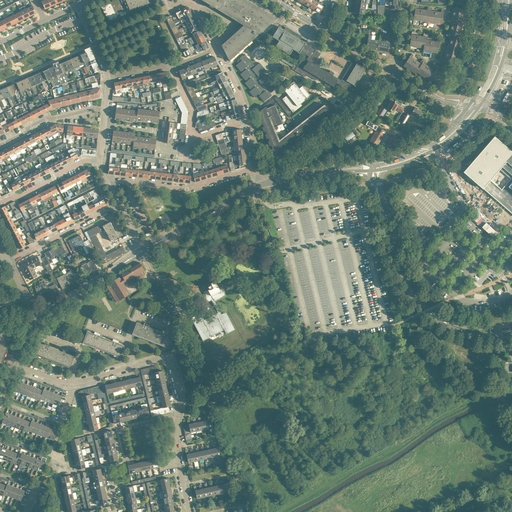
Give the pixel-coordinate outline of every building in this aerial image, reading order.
[(45,9),(51,6),(48,0),(45,0),(42,2),(45,9)] [(123,11),(121,6),(118,0),(115,0),(108,3),(108,4),(105,5),(103,6),(102,7),(101,7),(104,11),(103,12),(106,15),(105,15),(108,19),(111,22),(116,21),(122,18),(122,17),(124,17),(128,15),(127,12),(126,10),(123,11)] [(123,0),(125,4),(128,12),(138,8),(138,9),(144,6),(145,10),(157,5),(154,0),(152,0),(151,0),(152,2),(149,3),(148,0),(123,0)] [(277,18),(273,16),(246,0),(201,0),(205,2),(242,25),(245,26),(224,45),(222,47),(227,56),(229,61),(235,56),(240,51),(246,46),(252,41),(257,36),(261,32),(263,31),(271,24),(277,18)] [(315,0),(312,0),(308,6),(314,10),(318,2),(315,0)] [(387,0),(388,2),(385,2),(385,6),(391,5),(391,9),(397,9),(397,5),(397,0),(387,0)] [(318,2),(314,10),(319,13),(324,4),(321,2),(321,3),(318,2)] [(31,3),(25,6),(30,16),(36,13),(32,6),(31,3)] [(25,6),(19,9),(20,12),(24,19),(30,16),(25,6),(25,7),(25,6)] [(414,14),(413,20),(418,21),(418,20),(420,20),(423,21),(427,22),(428,16),(429,8),(427,7),(427,10),(422,10),(417,9),(418,6),(416,6),(414,13),(414,14)] [(459,8),(456,7),(451,6),(450,8),(453,9),(452,13),(451,18),(447,17),(447,19),(455,22),(457,22),(461,23),(462,19),(461,19),(462,16),(463,14),(465,10),(461,9),(460,8),(459,8)] [(189,11),(190,11),(188,7),(180,11),(176,13),(178,18),(190,13),(189,11)] [(432,8),(429,8),(428,16),(427,22),(432,23),(432,22),(434,23),(437,23),(441,24),(442,19),(442,18),(443,16),(443,10),(441,9),(441,13),(436,12),(431,11),(432,8)] [(18,22),(14,15),(13,11),(7,14),(8,18),(12,25),(18,22)] [(14,15),(18,22),(24,19),(20,12),(14,15)] [(182,23),(185,21),(189,20),(190,20),(193,19),(193,18),(194,18),(192,15),(191,14),(190,13),(178,18),(173,21),(172,21),(168,23),(171,29),(175,27),(176,27),(174,23),(180,20),(182,23)] [(3,21),(6,28),(12,25),(8,18),(3,21)] [(189,20),(185,21),(186,23),(182,24),(183,27),(177,30),(176,27),(175,27),(178,32),(184,29),(196,24),(195,22),(195,21),(194,18),(193,18),(193,19),(190,20),(189,20)] [(451,23),(450,27),(449,32),(446,31),(445,33),(453,36),(456,36),(459,37),(460,33),(460,30),(461,28),(463,24),(461,23),(457,22),(455,22),(447,19),(446,21),(451,23)] [(196,25),(196,24),(184,29),(178,32),(180,38),(183,37),(181,34),(189,30),(191,33),(199,29),(197,25),(196,25)] [(393,24),(388,26),(392,39),(398,37),(393,24)] [(276,31),(272,37),(279,41),(276,46),(289,55),(293,49),(299,53),(300,52),(301,51),(309,56),(309,57),(306,60),(302,58),(298,65),(297,66),(294,64),(291,69),(305,77),(306,75),(307,75),(316,81),(318,78),(326,82),(324,85),(331,90),(333,87),(335,84),(344,89),(356,96),(361,88),(356,85),(366,69),(357,63),(355,65),(351,63),(341,80),(333,75),(334,73),(330,70),(330,71),(329,73),(314,64),(320,54),(315,50),(305,44),(306,43),(300,39),(301,37),(286,28),(284,30),(279,27),(278,27),(276,31)] [(195,39),(202,36),(200,30),(192,34),(194,36),(187,39),(188,42),(195,39)] [(423,37),(418,36),(413,35),(414,32),(412,32),(410,41),(410,42),(410,46),(414,47),(414,46),(417,47),(419,47),(423,48),(424,46),(424,43),(426,34),(424,33),(423,37)] [(448,46),(445,45),(444,45),(444,48),(452,50),(458,52),(459,47),(459,45),(460,42),(462,38),(459,37),(456,36),(453,36),(445,33),(444,35),(450,37),(449,42),(448,46)] [(369,34),(366,47),(366,49),(388,53),(389,43),(374,40),(375,35),(369,34)] [(427,40),(428,34),(426,34),(424,43),(424,46),(423,48),(423,51),(428,52),(428,51),(430,52),(433,52),(437,53),(438,49),(438,48),(438,47),(438,45),(439,39),(437,39),(437,42),(432,41),(427,40)] [(199,44),(205,41),(202,36),(195,39),(196,42),(189,45),(190,48),(196,45),(198,44),(199,44)] [(190,48),(187,49),(190,55),(192,54),(191,51),(195,50),(197,48),(199,52),(208,48),(207,44),(207,45),(205,42),(205,41),(199,44),(198,44),(196,45),(190,48)] [(187,49),(184,42),(179,44),(182,51),(187,49)] [(100,71),(92,51),(90,47),(84,50),(86,52),(91,64),(91,65),(94,73),(100,71)] [(446,50),(445,55),(444,60),(441,59),(440,61),(448,64),(454,65),(455,61),(455,58),(456,56),(457,56),(458,52),(452,50),(444,48),(443,50),(446,50)] [(187,49),(182,51),(185,58),(191,56),(190,55),(187,49)] [(80,55),(84,64),(86,67),(87,70),(88,73),(89,75),(91,74),(88,66),(91,65),(91,64),(86,52),(80,55)] [(420,63),(416,61),(411,58),(413,55),(411,54),(407,61),(406,62),(403,66),(407,69),(407,68),(410,70),(412,71),(411,71),(415,74),(416,72),(418,69),(419,68),(424,60),(422,59),(421,62),(420,63)] [(75,57),(79,66),(84,64),(80,55),(75,57)] [(245,55),(237,61),(238,63),(236,65),(241,71),(240,71),(241,71),(241,70),(243,72),(241,74),(245,79),(245,80),(246,79),(247,81),(245,83),(250,88),(249,89),(250,88),(252,90),(250,91),(254,97),(258,94),(259,94),(260,95),(259,96),(264,101),(264,102),(272,95),(270,93),(274,90),(270,84),(272,82),(266,75),(266,74),(263,77),(261,74),(265,71),(259,63),(260,63),(255,67),(245,55)] [(70,60),(74,68),(79,66),(75,57),(70,60)] [(211,67),(217,65),(214,57),(208,59),(211,67)] [(211,67),(208,59),(201,62),(202,62),(204,69),(204,70),(211,67)] [(74,68),(70,60),(64,62),(68,71),(71,70),(72,73),(73,73),(74,76),(77,75),(75,72),(74,68)] [(420,74),(422,76),(424,77),(424,78),(428,80),(429,78),(431,75),(432,74),(437,66),(435,65),(433,68),(434,68),(433,70),(428,67),(424,64),(426,61),(424,60),(419,68),(418,69),(416,72),(420,75),(420,74)] [(52,64),(53,66),(61,84),(62,84),(67,82),(67,81),(59,64),(58,61),(52,64)] [(65,72),(68,71),(64,62),(59,64),(67,81),(70,79),(68,75),(67,75),(65,72)] [(202,62),(200,63),(199,63),(194,65),(197,73),(203,71),(202,70),(204,69),(202,62)] [(197,73),(194,65),(189,67),(192,75),(197,73)] [(61,84),(53,66),(48,69),(52,78),(54,81),(56,86),(61,84)] [(445,76),(441,73),(437,70),(439,68),(437,66),(432,74),(431,75),(429,78),(433,81),(433,80),(435,82),(437,83),(437,84),(441,86),(444,82),(447,77),(445,76)] [(192,75),(189,67),(184,69),(187,77),(192,75)] [(52,78),(48,69),(43,72),(47,80),(50,79),(51,82),(53,88),(56,86),(54,81),(52,78)] [(187,77),(184,69),(179,71),(182,79),(187,77)] [(47,80),(43,72),(37,74),(41,83),(43,86),(44,89),(45,91),(48,90),(44,81),(47,80)] [(166,72),(160,73),(161,80),(162,83),(163,88),(169,87),(168,83),(166,72)] [(210,83),(224,77),(222,72),(214,76),(215,78),(208,82),(209,83),(210,83)] [(32,76),(36,85),(41,83),(37,74),(32,76)] [(101,74),(85,79),(86,83),(94,80),(95,80),(95,79),(100,77),(101,74)] [(149,75),(143,77),(145,87),(151,86),(150,83),(149,75)] [(36,85),(32,76),(27,78),(32,89),(34,95),(37,94),(34,86),(36,85)] [(145,88),(145,87),(143,77),(137,78),(139,88),(139,89),(145,88)] [(217,82),(218,85),(227,81),(224,77),(210,83),(209,83),(210,86),(217,82)] [(27,78),(21,80),(28,96),(31,95),(29,90),(32,89),(27,78)] [(131,79),(125,80),(128,92),(133,90),(131,79)] [(24,101),(29,98),(21,80),(16,83),(20,91),(24,101)] [(122,93),(128,92),(125,80),(119,82),(122,93)] [(227,81),(218,85),(219,86),(212,89),(213,92),(228,85),(227,81)] [(293,113),(294,112),(302,106),(300,104),(307,99),(306,98),(310,95),(302,86),(299,89),(293,82),(284,90),(288,95),(282,99),(293,113)] [(24,101),(20,91),(16,83),(11,86),(15,95),(17,100),(19,103),(24,101)] [(84,85),(81,86),(82,89),(83,92),(85,101),(90,99),(87,91),(87,88),(85,88),(84,85)] [(98,85),(92,87),(94,98),(100,97),(100,88),(100,85),(98,85)] [(222,91),(222,93),(230,89),(228,85),(213,92),(214,94),(222,91)] [(11,86),(5,88),(14,106),(16,105),(12,96),(15,95),(11,86)] [(14,106),(5,88),(0,90),(4,99),(7,98),(11,107),(14,106)] [(61,106),(59,96),(56,96),(56,93),(55,93),(54,89),(52,90),(56,108),(61,106)] [(216,100),(217,100),(232,93),(230,89),(222,93),(217,95),(218,96),(215,97),(216,100)] [(52,109),(56,108),(52,90),(50,91),(52,97),(47,99),(49,103),(52,109)] [(232,93),(217,100),(216,100),(218,104),(226,100),(234,97),(232,93)] [(202,96),(198,97),(192,100),(194,104),(200,102),(204,100),(202,96)] [(292,115),(277,96),(274,98),(289,117),(292,115)] [(46,112),(52,109),(49,103),(47,99),(41,102),(42,103),(46,112)] [(220,108),(236,103),(235,99),(227,101),(219,104),(220,108)] [(392,101),(387,108),(391,111),(390,112),(394,114),(395,112),(394,111),(396,109),(401,112),(402,111),(404,108),(405,106),(399,103),(395,100),(394,102),(392,101)] [(41,114),(46,112),(42,103),(37,106),(39,109),(41,114)] [(202,106),(196,108),(198,112),(197,113),(207,109),(205,104),(202,106)] [(275,105),(266,109),(266,107),(266,106),(264,108),(256,114),(257,115),(263,130),(265,136),(274,158),(279,155),(284,151),(295,142),(302,137),(334,111),(335,111),(324,104),(324,105),(291,131),(286,134),(275,105)] [(378,113),(382,116),(386,110),(382,107),(378,113)] [(417,119),(422,112),(415,107),(410,114),(417,119)] [(36,117),(41,114),(39,109),(36,110),(36,109),(33,110),(36,117)] [(207,109),(197,113),(196,118),(205,115),(209,113),(207,109)] [(230,112),(221,114),(222,117),(239,113),(237,109),(229,111),(230,112)] [(25,112),(22,113),(26,122),(31,119),(28,114),(27,111),(25,112)] [(401,112),(397,120),(399,122),(405,113),(402,111),(401,112)] [(22,113),(17,116),(19,119),(21,124),(26,122),(22,113)] [(239,113),(222,117),(223,119),(226,118),(227,121),(231,119),(240,117),(239,116),(239,113)] [(404,124),(410,115),(405,113),(399,122),(400,122),(398,124),(403,127),(404,124)] [(196,124),(201,121),(207,119),(205,115),(196,118),(196,124)] [(14,120),(12,121),(15,128),(21,124),(19,119),(18,120),(15,121),(14,120)] [(0,123),(5,133),(10,130),(7,124),(5,121),(0,123)] [(10,130),(15,128),(12,121),(7,124),(10,130)] [(211,127),(210,123),(198,128),(199,132),(207,129),(211,127)] [(371,123),(369,126),(376,131),(370,141),(377,146),(386,131),(378,127),(371,123)] [(54,124),(49,127),(53,135),(53,136),(53,138),(59,135),(58,132),(58,131),(58,130),(54,124)] [(58,130),(58,131),(58,132),(63,133),(64,125),(55,124),(54,124),(58,130)] [(49,127),(43,130),(48,138),(48,139),(53,136),(53,135),(49,127)] [(43,130),(38,133),(41,139),(42,141),(48,138),(43,130)] [(344,138),(347,142),(354,136),(351,132),(344,138)] [(33,135),(36,141),(41,139),(38,133),(33,135)] [(27,138),(31,144),(36,141),(33,135),(27,138)] [(398,144),(400,140),(392,135),(386,146),(387,147),(398,144)] [(354,136),(347,142),(350,145),(358,140),(354,136)] [(511,150),(496,136),(464,172),(511,213),(511,150)] [(31,144),(27,138),(22,141),(25,148),(26,149),(28,148),(27,146),(31,144)] [(22,141),(17,144),(21,152),(24,150),(23,149),(25,148),(22,141)] [(17,144),(11,146),(14,153),(15,152),(16,154),(17,156),(22,154),(21,152),(17,144)] [(14,153),(11,146),(6,149),(10,158),(13,156),(13,155),(16,154),(15,152),(14,153)] [(73,148),(70,148),(66,147),(68,152),(72,160),(77,157),(77,158),(78,157),(73,148)] [(10,158),(6,149),(1,152),(5,161),(10,158)] [(68,152),(63,154),(67,163),(72,160),(68,152)] [(57,157),(62,166),(67,163),(63,154),(57,157)] [(56,168),(62,166),(57,157),(52,160),(56,168)] [(156,169),(155,179),(161,180),(162,169),(163,164),(163,160),(159,159),(158,163),(160,163),(160,169),(156,168),(156,169)] [(47,163),(48,165),(51,171),(56,168),(52,160),(47,163)] [(47,163),(42,166),(46,174),(51,171),(48,165),(47,163)] [(42,166),(36,169),(37,171),(40,177),(46,174),(42,166)] [(88,169),(83,171),(87,180),(92,177),(91,175),(91,174),(88,169)] [(25,173),(30,182),(35,179),(32,174),(30,170),(25,173)] [(37,171),(32,174),(35,179),(40,177),(37,171)] [(83,171),(78,174),(81,180),(82,183),(87,180),(83,171)] [(24,185),(30,182),(25,173),(20,176),(24,185)] [(75,183),(81,180),(78,174),(72,177),(75,183)] [(14,179),(16,182),(19,188),(24,185),(20,176),(14,179)] [(72,177),(67,179),(70,185),(75,183),(72,177)] [(67,179),(62,182),(65,188),(66,190),(69,189),(70,188),(72,187),(70,185),(67,179)] [(14,190),(19,188),(16,182),(11,185),(14,190)] [(65,188),(62,182),(57,185),(60,191),(65,188)] [(55,186),(49,189),(53,196),(59,193),(55,186)] [(49,189),(44,191),(47,197),(49,200),(52,198),(53,201),(52,201),(54,205),(54,207),(58,205),(56,201),(53,196),(49,189)] [(101,207),(94,193),(93,190),(89,193),(91,196),(93,195),(94,198),(91,200),(91,201),(96,210),(97,209),(100,208),(101,207)] [(39,194),(42,200),(47,197),(44,191),(39,194)] [(96,192),(94,193),(101,207),(107,204),(104,198),(102,195),(99,197),(98,195),(96,192)] [(86,203),(91,212),(96,210),(91,201),(89,202),(88,201),(89,201),(87,198),(86,197),(89,196),(88,193),(82,196),(84,199),(86,203)] [(41,204),(44,203),(43,202),(42,200),(39,194),(34,197),(37,202),(40,201),(41,204)] [(34,197),(29,199),(34,210),(36,213),(37,215),(39,214),(36,207),(38,205),(37,202),(34,197)] [(29,199),(23,202),(26,208),(28,210),(31,209),(32,212),(34,210),(29,199)] [(24,209),(26,208),(23,202),(18,205),(25,217),(27,216),(24,209)] [(89,213),(91,212),(86,203),(81,206),(86,215),(89,213)] [(5,206),(0,208),(0,211),(2,215),(8,212),(7,210),(9,208),(7,205),(5,206)] [(65,205),(59,208),(61,212),(63,216),(68,224),(73,221),(72,220),(70,215),(68,212),(66,213),(64,210),(66,209),(65,205)] [(76,208),(81,217),(82,217),(86,215),(81,206),(81,205),(78,206),(78,207),(76,208)] [(72,214),(75,220),(79,218),(80,218),(81,217),(76,208),(75,206),(72,207),(75,213),(72,214)] [(2,215),(5,221),(11,218),(8,212),(2,215)] [(63,227),(68,224),(63,216),(58,218),(59,221),(63,227)] [(8,227),(14,223),(11,218),(5,221),(8,227)] [(48,223),(49,226),(52,232),(56,230),(57,230),(57,229),(54,224),(51,218),(49,219),(51,222),(48,223)] [(57,229),(63,227),(59,221),(54,224),(57,229)] [(28,224),(34,234),(37,240),(42,237),(39,232),(38,232),(37,231),(36,232),(33,228),(34,227),(31,222),(28,224)] [(106,255),(96,234),(105,230),(110,241),(118,237),(110,222),(103,226),(99,228),(98,226),(87,231),(94,246),(104,264),(126,252),(123,247),(106,255)] [(11,232),(17,229),(14,223),(8,227),(11,232)] [(42,230),(39,232),(42,237),(47,235),(44,229),(43,226),(42,225),(39,226),(42,230)] [(47,235),(52,232),(49,226),(44,229),(47,235)] [(14,238),(20,235),(17,229),(11,232),(14,238)] [(17,244),(23,240),(20,235),(14,238),(17,244)] [(71,240),(74,246),(75,248),(80,245),(82,248),(83,247),(85,246),(83,242),(80,235),(76,237),(77,238),(71,240)] [(19,249),(25,246),(23,240),(17,244),(19,249)] [(61,244),(53,249),(57,257),(58,260),(67,255),(61,244)] [(45,256),(41,258),(41,259),(41,258),(43,262),(48,271),(52,269),(49,264),(53,262),(52,259),(57,257),(53,249),(44,253),(45,256)] [(68,257),(66,258),(68,263),(71,262),(73,261),(75,260),(72,255),(68,257)] [(33,268),(41,264),(37,257),(22,264),(30,280),(37,276),(33,268)] [(97,258),(93,260),(98,269),(101,266),(97,258)] [(80,267),(80,269),(82,272),(83,272),(84,271),(85,272),(87,275),(87,274),(93,270),(94,271),(97,269),(91,260),(87,262),(86,261),(84,262),(85,263),(81,265),(82,266),(80,267)] [(144,271),(140,262),(118,275),(119,277),(106,285),(116,302),(127,296),(130,294),(124,283),(135,276),(137,279),(144,275),(142,272),(144,271)] [(76,282),(71,272),(70,271),(63,274),(65,277),(69,286),(76,282)] [(57,278),(62,289),(69,286),(65,277),(63,274),(57,278)] [(40,285),(35,286),(37,293),(38,292),(39,294),(38,294),(38,296),(39,296),(39,298),(45,297),(49,296),(48,292),(50,291),(52,295),(55,293),(53,288),(55,287),(55,285),(47,287),(44,280),(43,280),(39,282),(40,285)] [(205,297),(200,300),(202,304),(211,300),(213,299),(214,300),(223,296),(224,295),(225,293),(224,291),(223,289),(221,289),(219,289),(218,288),(219,288),(218,287),(217,285),(219,283),(217,280),(210,283),(211,285),(208,287),(209,290),(207,291),(207,290),(204,292),(206,296),(205,297)] [(493,290),(484,293),(486,299),(495,296),(493,290)] [(200,313),(192,317),(204,340),(224,330),(226,334),(233,330),(224,313),(221,314),(214,300),(213,299),(211,300),(218,313),(204,320),(200,313)] [(151,341),(155,330),(149,327),(147,326),(147,324),(144,323),(143,325),(141,324),(136,322),(132,334),(133,335),(133,333),(150,340),(150,341),(151,341)] [(0,348),(6,350),(7,351),(8,349),(6,349),(9,342),(10,343),(12,338),(11,337),(13,332),(14,332),(15,331),(8,329),(3,327),(0,333),(0,348)] [(160,331),(155,330),(151,341),(151,342),(152,340),(169,347),(168,348),(169,349),(174,337),(168,334),(165,333),(166,332),(163,330),(162,332),(160,331)] [(101,350),(106,338),(97,335),(98,333),(95,332),(94,334),(92,333),(87,331),(83,341),(83,342),(82,343),(83,343),(84,342),(101,348),(100,350),(101,350)] [(112,341),(111,340),(106,338),(101,350),(102,350),(102,349),(119,356),(119,357),(120,357),(124,345),(118,343),(116,342),(116,340),(113,339),(112,341)] [(51,361),(55,349),(49,347),(47,346),(48,344),(44,343),(44,344),(42,344),(37,342),(32,354),(33,354),(34,353),(51,359),(50,361),(51,361)] [(70,368),(74,356),(68,354),(65,353),(66,351),(63,350),(62,352),(60,351),(55,349),(51,361),(52,361),(52,360),(69,366),(68,368),(70,368)] [(162,370),(157,372),(154,373),(155,379),(164,376),(162,370)] [(138,377),(134,378),(136,387),(142,385),(140,377),(138,377)] [(119,382),(116,382),(118,391),(124,389),(122,381),(119,382)] [(158,390),(167,388),(166,384),(165,382),(157,384),(158,390)] [(83,402),(91,400),(90,394),(89,394),(87,395),(84,396),(82,390),(81,390),(80,391),(79,392),(78,393),(78,394),(78,395),(79,396),(80,399),(82,399),(83,402)] [(49,402),(52,392),(48,391),(44,400),(49,402)] [(53,404),(57,394),(52,392),(49,402),(53,404)] [(57,405),(61,396),(57,394),(53,404),(57,405)] [(158,403),(161,402),(169,400),(169,396),(168,394),(159,396),(156,397),(158,403)] [(93,406),(84,408),(85,410),(86,414),(94,412),(97,411),(95,406),(93,406)] [(147,406),(141,408),(143,416),(147,415),(147,416),(150,415),(147,406)] [(6,424),(10,414),(6,413),(6,412),(2,422),(6,424)] [(204,416),(203,417),(204,421),(205,421),(207,429),(212,428),(211,419),(206,420),(205,416),(204,416)] [(199,418),(198,418),(199,422),(200,422),(201,430),(207,429),(205,421),(204,421),(201,421),(200,417),(199,418)] [(193,419),(194,423),(196,431),(201,430),(200,422),(199,422),(196,423),(195,419),(193,419)] [(189,420),(187,420),(188,425),(189,424),(189,427),(190,430),(190,432),(196,431),(194,423),(190,424),(189,420)] [(31,422),(27,421),(23,430),(27,432),(32,421),(31,422)] [(28,430),(32,432),(36,422),(32,421),(27,432),(28,432),(28,430)] [(49,427),(44,426),(41,435),(45,437),(49,427)] [(53,429),(49,438),(54,440),(57,430),(53,429)] [(111,430),(103,432),(104,438),(112,436),(112,433),(111,430)] [(80,444),(79,438),(70,440),(72,446),(80,444)] [(114,442),(106,444),(107,450),(115,448),(114,444),(115,444),(114,442)] [(213,444),(212,444),(213,449),(214,448),(216,457),(221,455),(219,447),(215,448),(214,444),(213,444)] [(207,445),(207,446),(207,450),(208,450),(210,458),(216,457),(214,448),(213,449),(209,449),(209,445),(207,445)] [(202,447),(201,447),(202,451),(203,451),(205,459),(210,458),(208,450),(207,450),(204,450),(203,446),(202,447)] [(197,448),(196,448),(197,452),(199,460),(205,459),(203,451),(202,451),(199,452),(198,448),(197,448)] [(191,449),(190,449),(191,453),(192,453),(194,461),(199,460),(197,452),(193,453),(192,449),(191,449)] [(83,456),(81,450),(73,452),(73,454),(74,454),(74,458),(83,456)] [(187,450),(185,450),(186,455),(187,455),(188,462),(194,461),(192,453),(191,453),(188,454),(187,450)] [(11,462),(15,464),(20,452),(19,452),(19,454),(15,452),(11,462)] [(20,464),(24,454),(20,452),(15,464),(16,462),(20,464)] [(23,469),(24,465),(28,456),(24,454),(20,464),(19,467),(23,469)] [(75,461),(76,464),(84,462),(84,459),(90,458),(89,454),(83,456),(74,458),(75,461)] [(117,454),(108,456),(110,462),(111,461),(118,460),(117,456),(117,454)] [(32,457),(28,456),(24,465),(28,467),(32,457)] [(28,467),(33,469),(37,459),(32,457),(28,467)] [(37,470),(41,472),(45,462),(41,461),(37,470)] [(84,462),(76,464),(76,466),(77,470),(89,467),(88,461),(84,462)] [(60,477),(62,483),(70,482),(69,475),(63,477),(60,477)] [(95,482),(93,483),(94,489),(96,488),(104,486),(103,483),(104,483),(103,480),(95,482)] [(222,480),(221,480),(221,485),(222,484),(224,493),(229,491),(230,491),(228,483),(223,484),(223,480),(222,480)] [(216,481),(215,482),(216,486),(217,486),(219,494),(224,493),(222,484),(221,485),(218,485),(217,481),(216,481)] [(211,483),(210,483),(211,487),(213,495),(219,494),(217,486),(216,486),(213,487),(212,482),(211,483)] [(205,484),(204,484),(205,488),(206,488),(208,496),(213,495),(211,487),(207,488),(206,484),(205,484)] [(136,485),(125,487),(126,494),(134,492),(137,491),(136,485)] [(200,485),(199,485),(200,489),(201,489),(202,497),(208,496),(206,488),(205,488),(202,489),(201,485),(200,485)] [(12,486),(8,496),(12,497),(16,487),(12,486)] [(196,486),(194,486),(195,491),(197,498),(202,497),(201,489),(200,489),(197,490),(196,486)] [(16,487),(12,497),(16,499),(20,489),(16,487)] [(20,489),(16,499),(21,500),(25,491),(20,489)] [(172,492),(171,490),(163,492),(160,492),(161,498),(163,498),(171,496),(172,496),(171,492),(172,492)] [(73,493),(64,495),(65,499),(65,501),(74,499),(76,499),(75,493),(73,493)] [(127,506),(136,504),(137,504),(135,498),(127,499),(127,502),(128,502),(128,505),(127,505),(127,506)]
